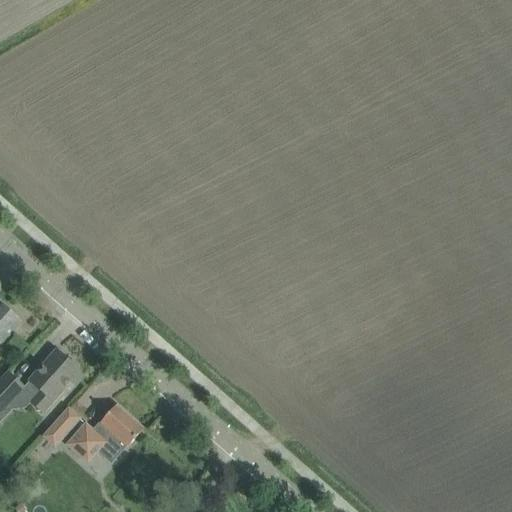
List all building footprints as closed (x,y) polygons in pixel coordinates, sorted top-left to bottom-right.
[(0,345),(21,322),(1,304),(0,305),(0,345)] [(57,352),(28,385),(39,395),(31,403),(43,414),(63,392),(68,396),(84,378),(79,374),(80,373),(79,372),(80,367),(73,362),(69,363),(57,352)] [(8,375),(0,383),(0,416),(20,393),(24,390),(8,375)] [(117,407),(94,432),(86,425),(68,446),(81,457),(94,451),(98,454),(106,445),(109,447),(117,439),(128,449),(144,430),(117,407)] [(67,411),(42,439),(54,449),(79,421),(67,411)] [(18,467),(8,477),(14,483),(24,473),(18,467)]
